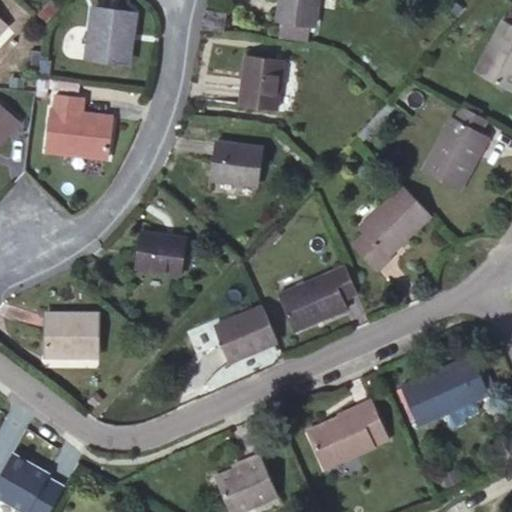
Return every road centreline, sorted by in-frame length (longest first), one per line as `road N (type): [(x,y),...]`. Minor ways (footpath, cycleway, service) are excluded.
road 1 (residential): [(0,371),(103,450),(483,287)]
road 2 (residential): [(168,0),(165,95),(125,181),(84,226),(10,248)]
